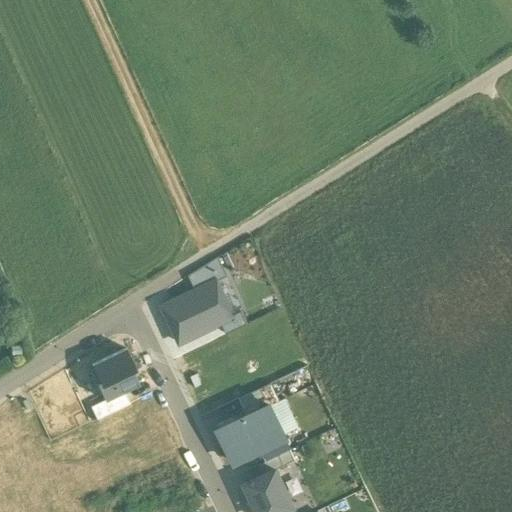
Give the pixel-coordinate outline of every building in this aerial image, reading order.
[(187,276),(194,290),(214,280),(225,275),(216,258),(187,276)] [(160,306),(178,342),(221,322),(232,316),(214,280),(194,290),(160,306)] [(232,316),(221,322),(227,334),(248,324),(242,311),(232,316)] [(138,384),(132,371),(134,370),(124,349),(90,364),(99,384),(96,385),(103,400),(138,384)] [(219,429),(234,462),(263,449),(284,439),(288,437),(271,404),(219,429)] [(284,439),(263,449),(268,460),(289,450),(284,439)] [(268,460),(258,465),(263,476),(276,469),(295,460),(289,450),(268,460)] [(245,485),(258,511),(285,511),(295,507),(276,469),(263,476),(245,485)]
